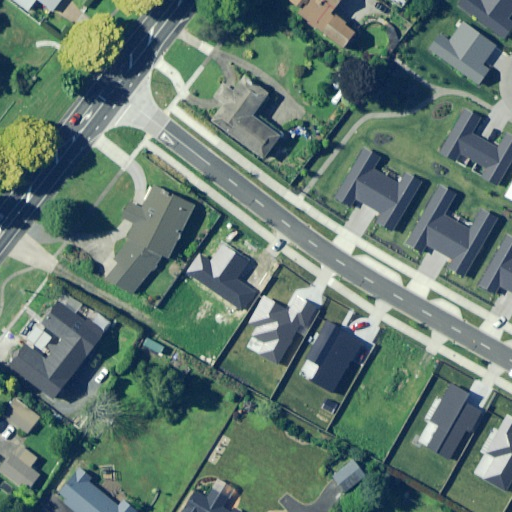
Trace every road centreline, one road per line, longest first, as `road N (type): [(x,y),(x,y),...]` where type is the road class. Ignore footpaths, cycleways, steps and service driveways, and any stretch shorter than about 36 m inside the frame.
road 1 (residential): [(511,360),(339,263),(112,91)]
road 2 (tertiary): [(0,232),(112,91)]
